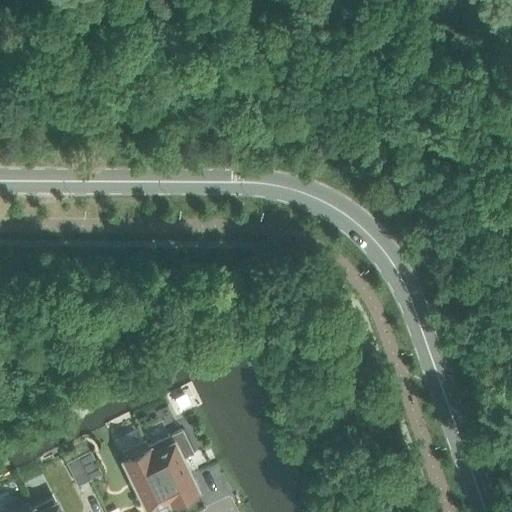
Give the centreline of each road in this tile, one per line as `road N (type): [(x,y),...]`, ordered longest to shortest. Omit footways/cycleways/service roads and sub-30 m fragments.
road 1 (tertiary): [(485,511),(413,307),(382,249),(335,208),(254,181),(0,181)]
road 2 (unknown): [(511,358),(453,207),(409,157),(353,122),(297,110),(0,109)]
